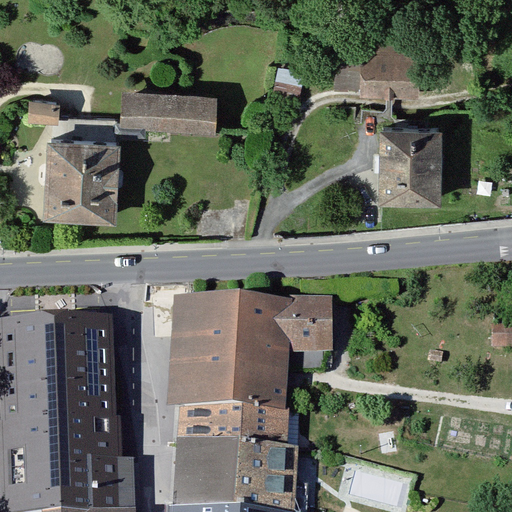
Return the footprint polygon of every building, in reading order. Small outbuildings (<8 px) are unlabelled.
[(360,97),(419,98),(420,52),(361,51),(360,97)] [(221,91),(123,85),(120,130),(218,136),(221,91)] [(29,93),(28,116),(59,117),(60,95),(29,93)] [(443,121),(383,118),(378,196),(439,199),(443,121)] [(116,213),(120,134),(48,130),(44,210),(116,213)] [(292,307),(175,302),(169,412),(181,413),(172,511),(296,511),(299,453),(286,452),(291,358),(333,357),(333,306),(292,307)] [(495,341),(511,342),(511,320),(497,320),(495,341)] [(117,325),(0,327),(0,511),(135,511),(134,439),(120,439),(117,325)]
